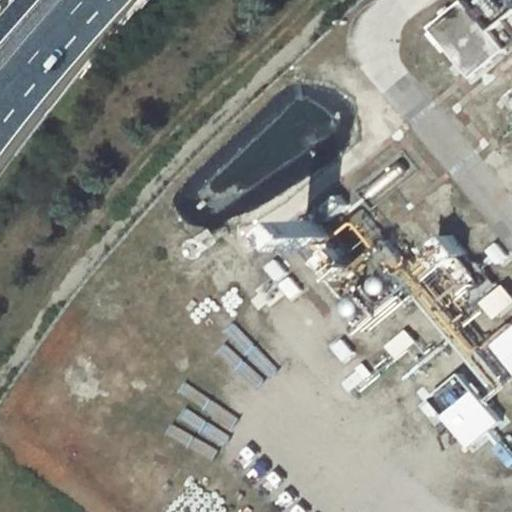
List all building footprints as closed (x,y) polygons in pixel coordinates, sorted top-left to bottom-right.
[(470,0),(436,29),(479,82),(511,53),(511,47),(472,0),(470,0)] [(502,150),(511,142),(511,128),(510,126),(494,139),(502,150)] [(328,214),(311,229),(317,237),(335,222),(328,214)] [(335,260),(353,245),(339,227),(321,242),(335,260)] [(210,228),(197,239),(196,239),(192,241),(189,244),(187,247),(188,252),(190,255),(193,258),(197,258),(201,257),(204,254),(206,250),(220,238),(210,228)] [(435,247),(450,266),(468,251),(452,232),(435,247)] [(500,247),(487,259),(498,271),(510,259),(500,247)] [(352,283),(372,268),(359,252),(339,268),(352,283)] [(292,265),(303,279),(316,268),(305,254),(292,265)] [(393,292),(396,290),(397,289),(399,285),(399,282),(398,280),(395,277),(393,276),(389,276),(384,278),(382,283),(382,286),(384,289),(386,291),(390,292),(393,292)] [(386,340),(424,308),(409,289),(371,321),(386,340)] [(511,304),(499,289),(481,306),(497,324),(511,309),(511,304)] [(361,312),(365,313),(366,313),(370,311),(372,310),(374,306),(374,303),(373,301),(370,298),(365,296),(363,297),(359,299),(357,304),(358,308),(359,310),(361,312)] [(353,338),(362,350),(375,340),(365,328),(353,338)] [(511,328),(492,344),(511,367),(511,328)] [(457,372),(417,406),(428,419),(438,411),(468,447),(499,421),(457,372)]
